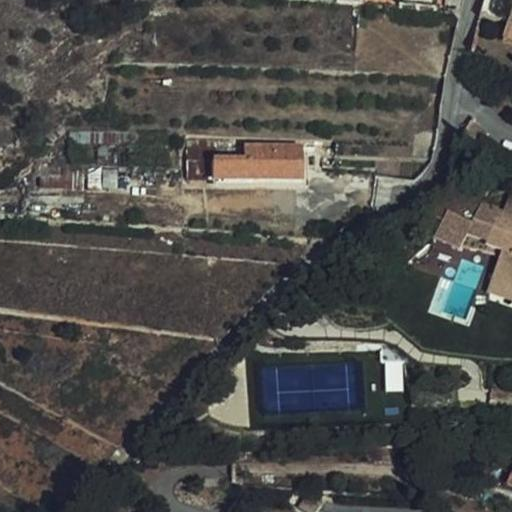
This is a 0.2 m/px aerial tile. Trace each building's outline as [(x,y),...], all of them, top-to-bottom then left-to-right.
[(438,0),(346,0),(347,3),(364,4),(364,0),(400,0),(400,7),(438,11),(438,0)] [(127,2),(106,5),(107,11),(129,7),(127,2)] [(511,11),(511,12),(501,41),(511,44),(511,11)] [(482,143),(470,132),(461,139),(473,152),(482,143)] [(243,162),(244,140),(187,138),(186,182),(211,182),(212,161),(243,162)] [(298,143),(244,140),(243,162),(212,161),(211,182),(301,182),(302,167),(306,167),(307,149),(298,149),(298,143)] [(115,182),(115,169),(42,164),(41,189),(83,192),(84,180),(115,182)] [(511,186),(503,213),(477,205),(471,227),(443,218),(433,246),(460,256),(465,241),(484,247),(485,246),(510,254),(499,287),(511,291),(511,186)] [(485,246),(484,247),(482,254),(497,260),(486,296),(511,303),(511,291),(499,287),(510,254),(485,246)]
